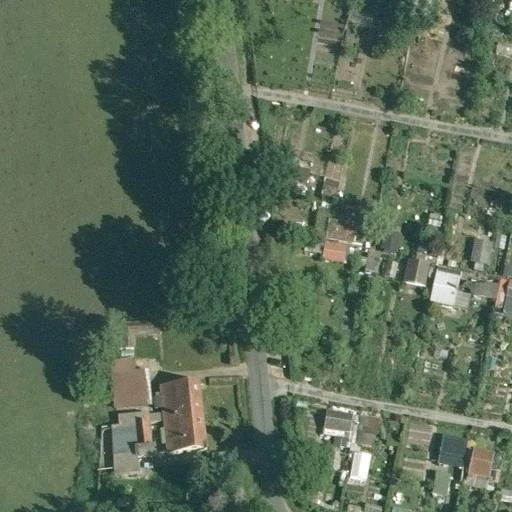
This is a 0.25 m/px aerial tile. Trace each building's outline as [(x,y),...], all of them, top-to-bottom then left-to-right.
[(460,210),(463,203),(463,202),(468,192),(454,185),(446,204),(460,210)] [(316,204),(315,240),(325,240),(325,218),(335,219),(335,204),(316,204)] [(363,228),(328,222),(325,242),(360,248),(363,228)] [(400,238),(385,234),(381,252),(396,255),(400,238)] [(491,243),(474,240),(471,262),(487,265),(491,243)] [(345,251),(324,247),(321,263),(342,266),(345,251)] [(381,259),(367,256),(364,269),(378,272),(381,259)] [(430,265),(409,261),(404,284),(425,288),(430,265)] [(397,265),(388,263),(384,277),(394,279),(397,265)] [(511,268),(505,267),(503,278),(511,279),(511,268)] [(460,275),(437,270),(429,305),(452,310),(460,275)] [(511,283),(501,281),(494,311),(511,314),(511,283)] [(113,377),(115,412),(150,410),(148,374),(113,377)] [(201,386),(162,389),(163,400),(157,401),(158,407),(164,407),(165,421),(204,418),(201,386)] [(354,416),(327,411),(323,434),(349,439),(354,416)] [(377,419),(359,416),(355,444),(373,447),(377,419)] [(204,418),(165,421),(168,455),(207,452),(204,418)] [(150,425),(136,427),(138,454),(153,453),(150,425)] [(467,435),(445,430),(437,463),(459,468),(467,435)] [(494,453),(473,449),(468,476),(489,480),(494,453)] [(431,492),(444,495),(449,476),(436,473),(431,492)]
